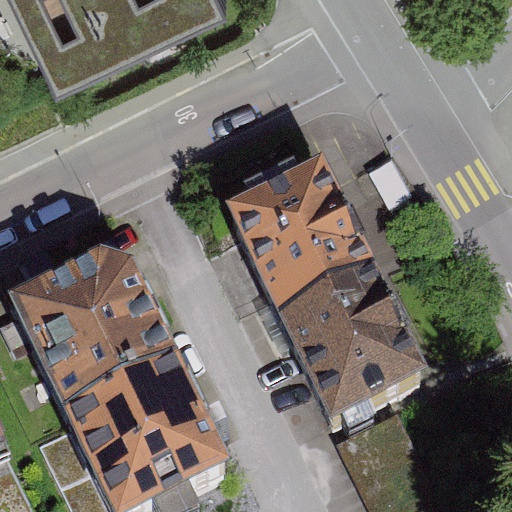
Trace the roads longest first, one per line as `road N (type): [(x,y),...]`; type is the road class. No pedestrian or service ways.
road 1 (residential): [(0,221),(374,34)]
road 2 (tertiary): [(437,137),(511,273)]
road 3 (tertiary): [(374,34),(437,137)]
